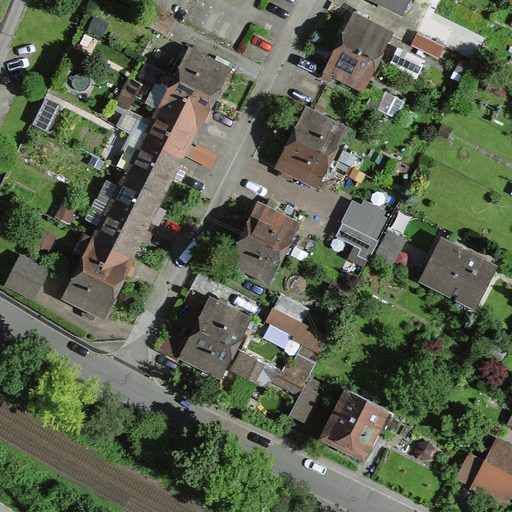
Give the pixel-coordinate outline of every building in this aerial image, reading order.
[(379,0),(379,1),(403,13),(410,0),(379,0)] [(174,22),(150,10),(144,22),(168,33),(174,22)] [(371,21),(354,12),(339,42),(380,62),(390,41),(366,30),(371,21)] [(425,17),(418,32),(442,43),(449,28),(425,17)] [(418,32),(412,45),(435,57),(442,43),(418,32)] [(380,62),(339,42),(325,71),(341,79),(346,71),(369,83),(380,62)] [(175,77),(215,98),(230,69),(189,48),(175,77)] [(160,107),(200,127),(215,98),(175,77),(160,107)] [(131,78),(124,91),(135,97),(142,84),(131,78)] [(135,97),(124,91),(116,104),(127,110),(135,97)] [(144,139),(182,159),(198,127),(200,128),(200,127),(160,107),(144,139)] [(348,128),(306,107),(291,137),(333,158),(348,128)] [(333,158),(291,137),(277,167),(318,188),(333,158)] [(182,159),(144,139),(127,172),(165,192),(182,159)] [(190,157),(210,167),(217,154),(197,144),(190,157)] [(165,192),(127,172),(109,205),(148,225),(165,192)] [(244,232),(285,252),(300,223),(259,202),(244,232)] [(353,202),(343,222),(370,235),(380,215),(353,202)] [(148,225),(109,205),(93,237),(132,257),(148,225)] [(343,222),(336,236),(361,248),(357,255),(369,261),(379,240),(370,235),(343,222)] [(30,227),(24,239),(49,252),(58,234),(42,226),(40,232),(30,227)] [(389,231),(375,257),(390,265),(404,239),(389,231)] [(228,262),(270,283),(285,252),(244,232),(228,262)] [(132,257),(93,237),(78,267),(120,288),(135,258),(132,257)] [(496,269),(441,241),(422,277),(477,305),(496,269)] [(21,256),(8,283),(35,296),(49,270),(21,256)] [(120,288),(78,267),(63,297),(105,318),(120,288)] [(210,298),(195,327),(237,348),(251,318),(210,298)] [(291,299),(284,311),(308,323),(314,311),(291,299)] [(328,340),(270,311),(263,324),(292,338),(290,342),(300,347),(291,365),(287,362),(282,372),(306,384),(322,353),(328,340)] [(195,327),(180,357),(222,378),(237,348),(195,327)] [(251,358),(242,375),(255,382),(265,366),(251,358)] [(291,413),(307,421),(320,395),(304,387),(291,413)] [(388,410),(348,389),(324,437),(364,457),(388,410)] [(511,449),(496,441),(486,460),(511,473),(511,449)] [(474,483),(486,460),(472,453),(460,476),(474,483)] [(510,496),(511,492),(511,473),(486,460),(474,483),(508,500),(510,496)]
